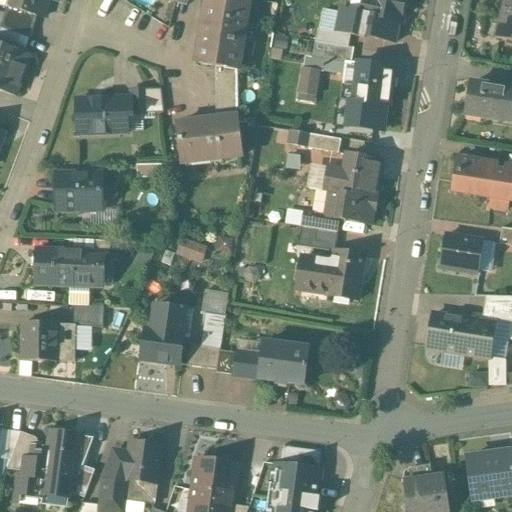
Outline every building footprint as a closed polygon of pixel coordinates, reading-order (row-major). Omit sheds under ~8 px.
[(12,0),(10,8),(5,6),(5,7),(7,7),(36,17),(42,19),(48,0),(12,0)] [(207,0),(203,27),(201,26),(198,42),(201,43),(197,64),(215,67),(236,71),(237,71),(248,0),(207,0)] [(401,24),(362,15),(365,0),(364,0),(347,0),(340,36),(396,48),(401,24)] [(406,0),(369,0),(370,0),(369,0),(365,0),(362,15),(401,24),(406,0)] [(511,0),(505,0),(496,38),(511,42),(511,0)] [(4,15),(0,13),(0,27),(2,28),(29,38),(36,17),(7,7),(4,15)] [(353,49),(314,42),(311,59),(351,65),(353,49)] [(31,56),(0,46),(0,91),(15,97),(23,73),(25,74),(31,56)] [(377,66),(358,64),(354,103),(353,104),(384,107),(388,108),(393,70),(377,68),(377,66)] [(236,71),(215,67),(216,120),(237,117),(236,71)] [(318,72),(303,69),(299,94),(314,97),(318,72)] [(511,118),(511,90),(470,84),(465,115),(466,115),(466,113),(482,115),(481,117),(511,122),(511,118)] [(146,90),(130,91),(130,99),(131,115),(132,115),(147,114),(146,90)] [(114,99),(76,101),(77,135),(115,134),(115,117),(114,99)] [(130,99),(114,99),(115,117),(127,116),(127,118),(132,117),(132,115),(131,115),(130,99)] [(384,107),(353,104),(354,103),(350,103),(346,127),(381,131),(384,107)] [(127,116),(115,117),(115,134),(128,134),(127,118),(127,116)] [(216,120),(176,125),(181,165),(242,157),(237,117),(216,120)] [(342,140),(308,135),(305,149),(338,154),(342,140)] [(301,168),(302,155),(290,154),(289,167),(301,168)] [(365,158),(347,155),(344,173),(340,193),(374,199),(381,162),(365,159),(365,158)] [(497,165),(458,158),(453,192),(491,199),(496,171),(497,165)] [(169,165),(136,165),(136,179),(169,179),(169,165)] [(511,168),(505,167),(504,173),(496,171),(491,199),(492,199),(493,194),(503,195),(503,191),(507,191),(505,201),(509,202),(511,202),(511,168)] [(344,173),(327,170),(324,190),(331,192),(340,193),(344,173)] [(101,174),(56,175),(57,212),(101,211),(101,174)] [(503,195),(493,194),(492,199),(491,199),(490,207),(491,210),(504,212),(508,210),(509,202),(505,201),(507,191),(503,191),(503,195)] [(340,193),(331,192),(326,217),(326,219),(339,221),(370,226),(373,211),(375,212),(377,200),(374,199),(340,193)] [(326,217),(303,213),(301,227),(338,233),(339,221),(326,219),(326,217)] [(338,233),(301,227),(297,247),(333,253),(335,253),(338,233)] [(511,229),(501,228),(499,245),(511,247),(511,229)] [(483,242),(446,236),(440,269),(478,275),(483,242)] [(207,260),(209,243),(181,239),(179,257),(207,260)] [(118,242),(93,241),(92,255),(118,256),(118,242)] [(74,252),(35,251),(34,285),(73,286),(74,252)] [(98,260),(88,259),(88,253),(74,252),(73,286),(97,287),(98,260)] [(335,253),(333,253),(333,254),(334,254),(333,263),(331,273),(330,278),(335,279),(332,297),(357,301),(364,258),(335,253)] [(333,263),(302,258),(297,290),(302,291),(306,269),(331,273),(333,263)] [(331,273),(306,269),(302,291),(326,295),(326,296),(332,297),(335,279),(330,278),(331,273)] [(206,290),(206,312),(230,312),(230,290),(206,290)] [(511,297),(485,297),(482,318),(511,322),(511,297)] [(104,307),(74,306),(73,327),(103,328),(104,307)] [(186,310),(154,306),(151,330),(183,334),(186,310)] [(226,317),(207,314),(202,346),(221,349),(226,317)] [(471,321),(433,315),(427,349),(466,355),(471,321)] [(495,325),(471,321),(466,355),(489,358),(495,325)] [(57,325),(23,324),(23,341),(21,341),(21,361),(56,362),(57,325)] [(69,331),(69,325),(57,325),(56,362),(75,363),(76,332),(69,331)] [(151,330),(145,329),(141,361),(179,366),(183,334),(151,330)] [(309,350),(263,344),(261,357),(258,379),(276,381),(276,383),(286,385),(287,383),(304,385),(309,350)] [(202,346),(190,345),(187,366),(217,370),(220,352),(220,351),(221,351),(221,349),(202,346)] [(238,354),(220,352),(217,370),(216,373),(235,376),(238,354)] [(261,357),(238,354),(235,376),(258,379),(261,357)] [(471,372),(472,388),(489,387),(488,371),(471,372)] [(21,433),(7,470),(22,475),(34,438),(21,433)] [(83,437),(49,433),(47,447),(44,474),(64,477),(77,479),(79,470),(83,437)] [(34,438),(22,475),(21,478),(17,475),(15,494),(33,496),(38,497),(39,490),(38,489),(39,485),(46,479),(51,486),(58,487),(64,482),(64,477),(44,474),(47,447),(37,446),(34,438)] [(162,447),(130,443),(129,454),(125,481),(157,485),(162,447)] [(282,448),(279,466),(319,471),(322,453),(282,448)] [(129,454),(114,452),(107,472),(106,483),(104,483),(101,507),(100,511),(103,511),(123,511),(125,500),(154,504),(157,485),(125,481),(129,454)] [(511,452),(466,459),(471,497),(494,494),(494,498),(511,495),(511,452)] [(237,466),(197,461),(189,511),(230,511),(232,505),(237,466)] [(319,511),(321,499),(318,499),(321,471),(319,471),(279,466),(277,466),(275,486),(270,485),(266,511),(319,511)] [(430,468),(413,470),(406,475),(404,483),(407,511),(448,511),(444,477),(432,479),(430,468)] [(93,475),(79,470),(77,479),(81,487),(88,490),(93,475)] [(33,496),(15,494),(14,502),(36,505),(38,497),(33,496)]
